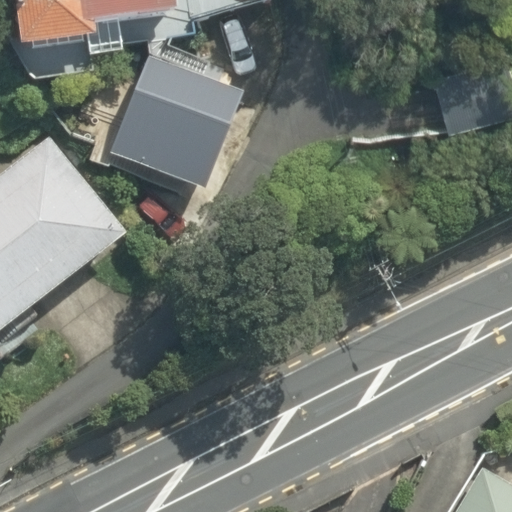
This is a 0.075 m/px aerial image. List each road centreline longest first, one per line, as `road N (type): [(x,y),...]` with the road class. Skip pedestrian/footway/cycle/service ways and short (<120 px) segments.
road 1 (residential): [(0,457),(232,270),(291,143),(321,0)]
road 2 (secondary): [(115,511),(511,314)]
